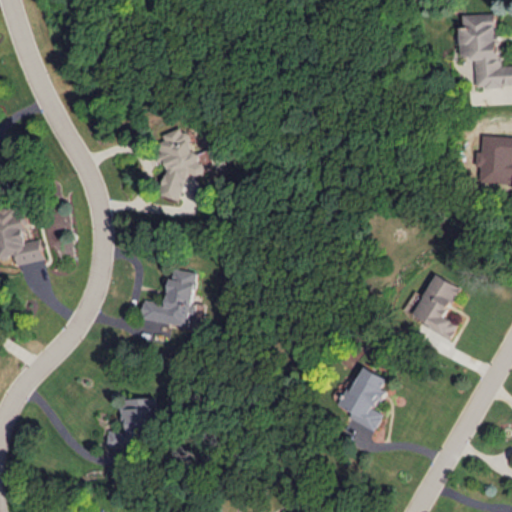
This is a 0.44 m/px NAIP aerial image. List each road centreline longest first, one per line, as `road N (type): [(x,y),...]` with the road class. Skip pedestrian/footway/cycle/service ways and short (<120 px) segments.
road 1 (residential): [(0,436),(25,384),(86,316),(103,241),(82,160),(41,87),(10,0)]
road 2 (residential): [(414,511),(511,339)]
